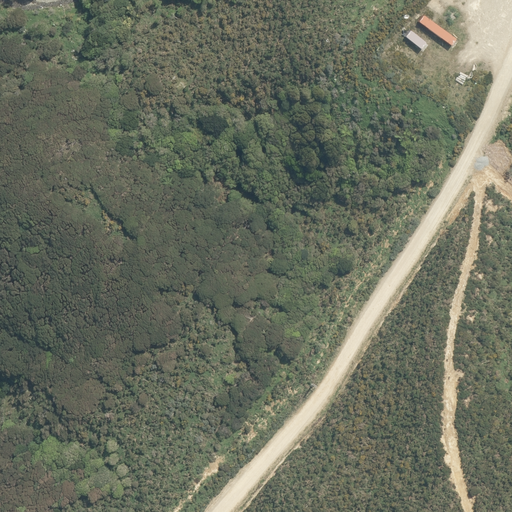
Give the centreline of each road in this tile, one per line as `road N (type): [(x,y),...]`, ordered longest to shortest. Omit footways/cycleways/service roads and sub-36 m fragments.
road 1 (track): [(511,54),(466,163),(331,387),(222,511)]
road 2 (track): [(466,163),(479,259),(451,360),(470,511)]
